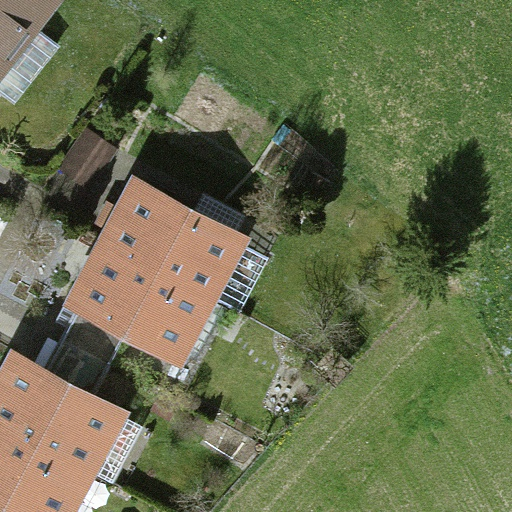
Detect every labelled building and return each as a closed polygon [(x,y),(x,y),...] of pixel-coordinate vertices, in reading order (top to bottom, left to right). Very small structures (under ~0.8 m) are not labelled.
[(0,0),(0,60),(47,0),(0,0)] [(66,167),(90,183),(114,148),(90,132),(66,167)] [(141,184),(111,241),(208,293),(239,236),(141,184)] [(0,236),(11,216),(0,209),(0,236)] [(86,302),(67,337),(111,360),(129,326),(177,351),(208,293),(111,241),(80,300),(86,302)] [(20,357),(0,395),(0,420),(87,467),(118,409),(92,396),(111,360),(67,337),(48,372),(20,357)] [(0,511),(8,499),(32,511),(62,511),(87,467),(0,420),(0,511)]
